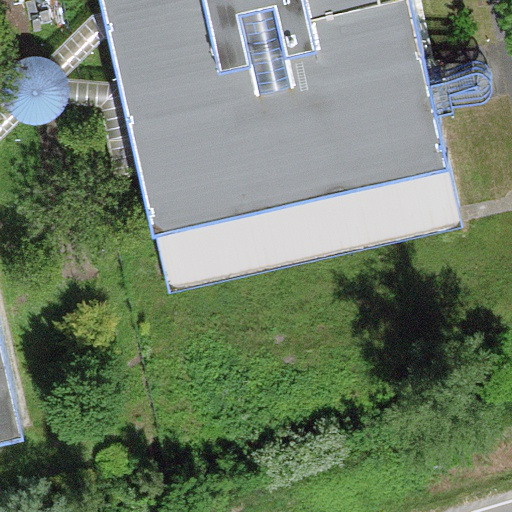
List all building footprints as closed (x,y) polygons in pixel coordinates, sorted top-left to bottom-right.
[(0,130),(9,122),(18,125),(27,128),(34,128),(41,126),(49,123),(56,118),(63,111),(67,105),(69,98),(69,92),(70,80),(66,70),(114,25),(108,0),(102,0),(52,48),(43,44),(34,43),(24,43),(15,46),(7,50),(0,55),(0,130)] [(462,204),(417,0),(109,0),(126,76),(137,128),(115,130),(124,166),(145,161),(169,267),(462,204)] [(137,128),(126,76),(66,70),(70,80),(69,92),(107,94),(115,130),(137,128)] [(169,267),(172,282),(466,219),(462,204),(169,267)] [(96,299),(113,383),(176,369),(171,346),(157,349),(143,287),(96,299)] [(0,438),(1,437),(0,435),(0,427),(26,423),(0,309),(0,438)]
